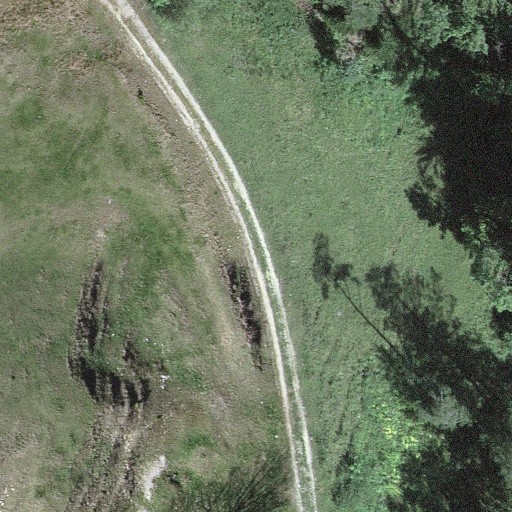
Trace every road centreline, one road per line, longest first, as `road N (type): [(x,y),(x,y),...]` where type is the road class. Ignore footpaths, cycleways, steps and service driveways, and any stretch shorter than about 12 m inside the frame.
road 1 (track): [(308,511),(268,298),(242,210),(198,117),(114,0)]
road 2 (track): [(306,501),(210,422),(149,312)]
